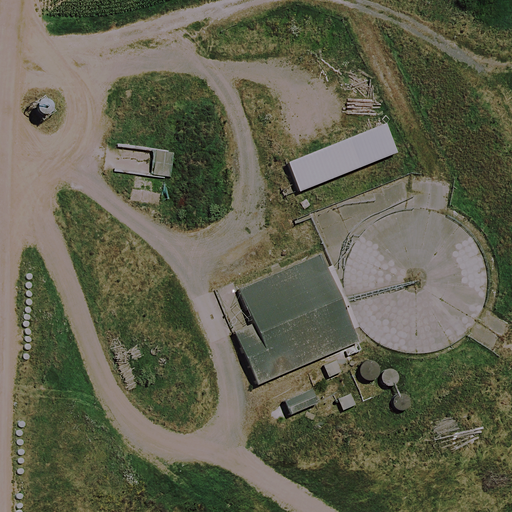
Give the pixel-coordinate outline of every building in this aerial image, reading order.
[(39,102),(29,101),(28,109),(26,129),(50,132),(53,116),(54,114),(53,112),(54,104),(47,103),(44,99),(39,102)] [(107,122),(106,143),(154,146),(155,125),(107,122)] [(394,157),(383,128),(285,167),(296,195),(394,157)] [(117,147),(114,175),(178,183),(182,154),(117,147)] [(254,388),(318,361),(325,379),(340,373),(332,356),(354,347),(350,337),(358,333),(331,266),(323,269),(318,258),(237,292),(234,286),(216,293),(254,388)] [(318,405),(312,391),(282,404),(288,418),(318,405)]
